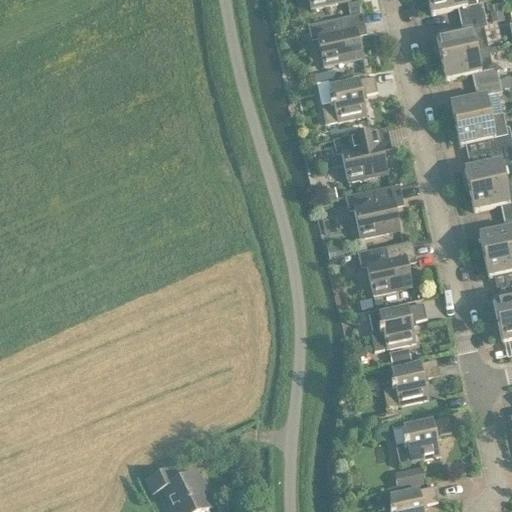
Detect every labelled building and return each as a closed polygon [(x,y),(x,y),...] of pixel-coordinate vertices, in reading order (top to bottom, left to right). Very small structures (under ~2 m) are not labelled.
[(307,0),(310,10),(332,5),(332,3),(343,0),(307,0)] [(459,22),(484,16),(481,4),(476,5),(474,0),(426,0),(430,16),(456,10),(459,22)] [(351,18),(360,16),(360,17),(362,16),(359,5),(349,7),(351,18)] [(500,13),(498,5),(487,7),(488,15),(500,13)] [(500,13),(488,15),(490,23),(502,20),(500,13)] [(322,69),(345,64),(344,61),(361,57),(355,32),(363,30),(360,17),(360,16),(351,18),(307,27),(307,29),(309,29),(311,41),(316,40),(322,69)] [(484,16),(459,22),(461,33),(435,39),(440,60),(486,50),(482,29),(486,28),(484,16)] [(471,76),(473,87),(498,82),(495,70),(491,71),(486,50),(440,60),(444,82),(471,76)] [(312,76),(314,86),(326,83),(323,74),(312,76)] [(361,98),(377,94),(373,79),(358,82),(358,81),(328,88),(332,104),(328,105),(329,108),(322,109),(326,127),(365,118),(361,98)] [(498,82),(500,91),(511,89),(510,79),(498,82)] [(449,104),(454,126),(501,116),(496,95),(501,94),(500,91),(498,82),(473,87),(476,99),(449,104)] [(487,153),(511,147),(511,145),(508,129),(504,129),(501,116),(454,126),(458,147),(485,142),(487,153)] [(380,147),(388,145),(385,131),(333,142),(336,156),(340,155),(347,184),(369,179),(369,176),(386,172),(380,147)] [(511,147),(487,153),(490,165),(463,170),(468,192),(511,182),(511,147)] [(501,219),(511,216),(511,182),(468,192),(473,213),(499,208),(501,219)] [(400,202),(397,187),(345,199),(348,212),(353,211),(359,240),(382,235),(381,233),(398,229),(392,203),(400,202)] [(321,193),(323,204),(336,201),(333,190),(321,193)] [(511,216),(501,219),(504,230),(478,236),(482,257),(511,250),(511,216)] [(405,260),(412,258),(409,244),(357,255),(360,269),(365,268),(371,297),(394,292),(393,289),(410,285),(405,260)] [(343,258),(341,246),(326,249),(328,260),(343,258)] [(511,250),(482,257),(487,279),(511,273),(511,250)] [(511,297),(492,302),(497,323),(511,319),(511,297)] [(358,303),(360,311),(372,309),(370,300),(358,303)] [(368,318),(372,335),(371,336),(375,354),(415,345),(410,324),(426,321),(422,306),(407,309),(407,308),(377,315),(378,316),(368,318)] [(511,319),(497,323),(501,345),(511,342),(511,319)] [(409,361),(407,351),(389,355),(391,365),(409,361)] [(389,371),(379,374),(383,392),(387,410),(427,402),(422,381),(438,378),(435,362),(419,366),(419,365),(389,371)] [(401,411),(386,414),(388,425),(403,422),(401,411)] [(435,438),(450,435),(447,419),(431,422),(431,421),(402,428),(405,444),(402,445),(402,448),(396,449),(399,467),(439,458),(435,438)] [(397,492),(423,486),(420,469),(393,475),(397,492)] [(195,473),(177,482),(172,471),(145,484),(151,497),(161,492),(166,503),(172,500),(177,511),(203,511),(212,508),(195,473)] [(421,511),(421,507),(437,504),(433,488),(418,492),(418,491),(388,498),(391,511),(421,511)] [(331,492),(332,502),(342,501),(341,491),(331,492)]
